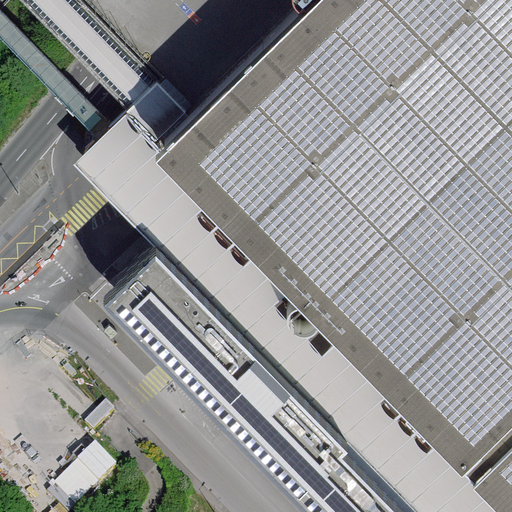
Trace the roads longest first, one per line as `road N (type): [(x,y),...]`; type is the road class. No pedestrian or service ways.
road 1 (unclassified): [(211,442),(170,369),(84,269),(67,168),(82,83)]
road 2 (unclassified): [(0,312),(42,307),(64,317),(143,394),(211,442)]
road 3 (primary): [(0,181),(82,83)]
